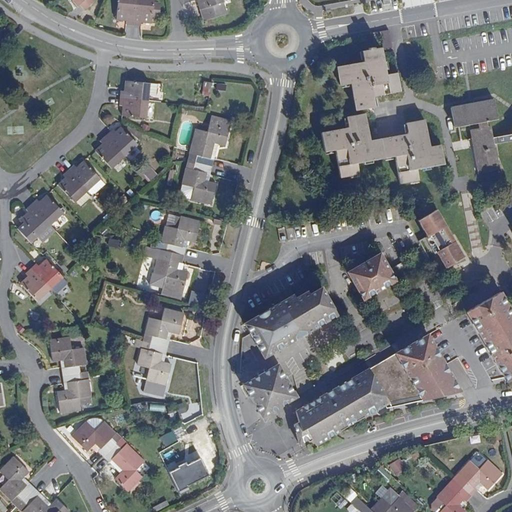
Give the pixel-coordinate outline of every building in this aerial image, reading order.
[(133,25),(135,0),(118,0),(116,19),(126,20),(126,24),(133,25)] [(135,0),(133,25),(141,26),(141,23),(152,24),(152,19),(159,20),(161,0),(160,0),(135,0)] [(196,0),(202,20),(225,13),(221,1),(224,0),(196,0)] [(0,42),(5,46),(15,37),(16,37),(12,32),(3,40),(0,36),(0,42)] [(380,32),(380,47),(391,47),(391,32),(380,32)] [(382,48),(363,51),(364,61),(338,66),(341,85),(352,83),(357,110),(376,107),(375,98),(401,92),(398,73),(387,75),(382,48)] [(156,104),(157,96),(158,86),(158,85),(124,82),(123,92),(120,91),(119,99),(147,103),(156,104)] [(145,120),(147,103),(119,99),(118,106),(122,107),(121,117),(145,120)] [(495,100),(452,107),(456,128),(480,123),(481,128),(471,130),(479,173),(499,170),(494,144),(511,141),(511,134),(493,137),(491,126),(488,127),(488,121),(498,120),(495,100)] [(386,158),(382,139),(372,141),(366,114),(348,117),(349,128),(322,133),(326,152),(336,150),(341,178),(360,174),(359,164),(386,158)] [(211,116),(210,123),(229,128),(231,121),(211,116)] [(409,134),(382,139),(386,158),(396,156),(401,183),(420,179),(418,169),(445,164),(441,145),(431,147),(426,121),(407,124),(409,134)] [(196,129),(188,161),(211,166),(213,159),(210,158),(214,141),(218,143),(225,144),(229,128),(210,123),(207,132),(196,129)] [(192,128),(181,125),(177,146),(187,148),(192,128)] [(110,130),(104,135),(123,157),(136,145),(120,127),(112,133),(110,130)] [(123,157),(104,135),(99,140),(102,143),(94,150),(111,168),(123,157)] [(72,165),(66,170),(86,191),(91,187),(98,180),(99,179),(83,161),(75,168),(72,165)] [(211,166),(188,161),(182,184),(184,185),(183,190),(184,191),(185,194),(188,196),(190,196),(191,198),(211,203),(216,184),(207,182),(204,181),(206,173),(210,174),(211,166)] [(142,172),(151,181),(159,174),(150,165),(142,172)] [(86,191),(66,170),(62,174),(64,177),(56,184),(73,203),(86,191)] [(102,184),(98,180),(91,187),(95,191),(102,184)] [(35,198),(30,203),(49,225),(62,213),(45,194),(38,201),(35,198)] [(49,225),(30,203),(24,208),(27,211),(19,218),(25,224),(36,236),(49,225)] [(437,210),(418,221),(427,237),(425,238),(432,250),(435,249),(437,252),(446,269),(465,258),(454,238),(450,241),(449,240),(445,233),(449,231),(437,210)] [(183,238),(186,239),(194,240),(199,221),(180,216),(176,227),(165,224),(161,241),(167,243),(166,251),(183,254),(184,247),(181,247),(183,238)] [(36,236),(25,224),(18,230),(30,242),(36,236)] [(55,232),(49,225),(36,236),(43,243),(55,232)] [(119,248),(121,241),(110,239),(109,246),(119,248)] [(183,254),(166,251),(164,257),(158,256),(154,272),(164,275),(162,286),(182,291),(187,272),(179,269),(175,269),(177,261),(181,262),(183,254)] [(396,281),(380,254),(348,272),(364,300),(396,281)] [(35,263),(30,267),(48,289),(53,284),(61,277),(45,259),(37,265),(35,263)] [(48,289),(30,267),(24,272),(26,275),(18,282),(35,301),(48,289)] [(64,281),(61,277),(53,284),(57,288),(64,281)] [(265,358),(338,315),(322,288),(297,301),(294,295),(245,324),(265,358)] [(190,305),(202,307),(204,294),(192,292),(190,305)] [(511,379),(511,312),(500,293),(467,312),(506,381),(511,379)] [(167,330),(171,331),(178,333),(183,313),(164,308),(160,319),(150,316),(145,334),(151,334),(149,342),(167,347),(169,339),(164,338),(167,330)] [(296,412),(301,420),(311,438),(315,446),(384,406),(386,409),(460,391),(427,335),(296,412)] [(53,360),(60,359),(64,359),(65,366),(61,367),(62,374),(80,372),(79,364),(85,364),(84,347),(71,348),(69,337),(49,340),(53,360)] [(167,347),(149,342),(147,348),(141,347),(138,365),(149,367),(146,378),(166,383),(171,364),(163,362),(158,361),(161,353),(165,354),(167,347)] [(262,417),(296,397),(278,365),(243,385),(262,417)] [(87,371),(80,372),(62,374),(63,381),(68,381),(69,390),(65,391),(57,391),(60,411),(79,409),(79,403),(91,401),(87,371)] [(116,443),(120,439),(102,421),(97,420),(94,420),(90,420),(85,423),(72,436),(78,442),(86,451),(91,445),(94,443),(100,448),(98,451),(103,456),(116,443)] [(311,438),(301,420),(294,424),(300,444),(311,438)] [(186,432),(182,424),(173,429),(177,437),(186,432)] [(161,437),(165,447),(178,441),(174,431),(161,437)] [(125,443),(120,439),(116,443),(120,448),(125,443)] [(94,443),(91,445),(98,451),(100,448),(94,443)] [(120,448),(116,443),(103,456),(108,461),(111,458),(123,470),(120,473),(115,479),(127,490),(141,476),(135,469),(143,460),(127,444),(125,443),(120,448)] [(0,486),(0,488),(17,505),(34,487),(29,483),(27,485),(21,478),(23,477),(28,470),(14,456),(0,470),(0,472),(7,479),(0,486)] [(189,489),(187,485),(208,474),(200,457),(186,464),(185,461),(177,465),(177,467),(168,472),(179,493),(189,489)] [(108,461),(120,473),(123,470),(111,458),(108,461)] [(401,459),(389,464),(396,476),(407,471),(401,459)] [(463,479),(459,484),(472,496),(477,490),(474,488),(479,482),(483,485),(488,490),(503,474),(487,461),(479,470),(470,462),(459,474),(463,479)] [(477,490),(483,485),(479,482),(474,488),(477,490)] [(463,511),(460,509),(457,506),(464,499),(467,502),(472,496),(459,484),(454,489),(448,485),(437,498),(446,505),(439,511),(463,511)] [(57,499),(51,504),(49,507),(37,495),(39,493),(34,487),(17,505),(24,511),(68,511),(70,511),(57,499)] [(357,497),(352,503),(361,511),(413,511),(388,488),(368,508),(357,497)] [(49,507),(51,504),(39,493),(37,495),(49,507)] [(457,506),(460,509),(467,502),(464,499),(457,506)]
